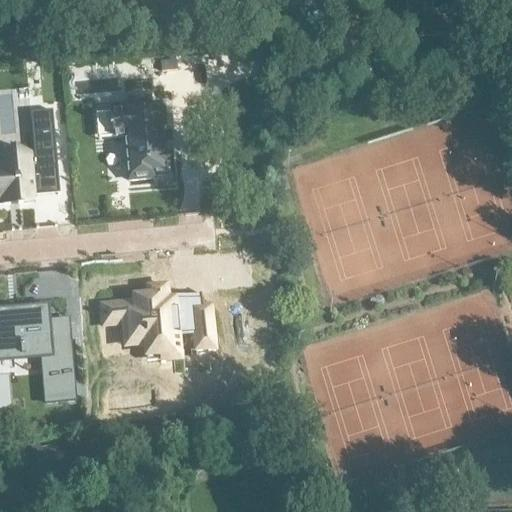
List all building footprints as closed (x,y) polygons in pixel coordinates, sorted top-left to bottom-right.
[(396,5),(398,25),(407,24),(409,45),(435,42),(434,40),(442,39),(444,54),(469,51),(465,10),(439,13),(440,15),(432,16),(430,1),(405,3),(405,4),(396,5)] [(174,62),(164,62),(166,87),(186,86),(184,61),(174,62)] [(149,99),(110,103),(111,115),(113,140),(125,139),(129,181),(152,179),(152,177),(165,176),(164,171),(169,171),(168,157),(164,157),(161,130),(173,129),(171,112),(153,113),(153,106),(150,106),(149,99)] [(34,157),(0,159),(0,201),(4,201),(4,206),(33,204),(32,197),(60,195),(53,112),(30,114),(34,157)] [(121,309),(101,311),(102,332),(122,330),(124,354),(144,352),(145,363),(158,362),(159,368),(178,367),(177,353),(194,352),(195,357),(213,355),(213,351),(217,350),(217,342),(212,343),(210,312),(202,312),(201,298),(170,300),(171,306),(165,306),(164,295),(148,297),(149,303),(120,305),(121,309)] [(47,313),(0,316),(0,358),(43,355),(48,404),(72,402),(65,325),(48,327),(47,313)] [(70,470),(63,444),(40,450),(38,440),(19,445),(24,458),(32,456),(38,478),(70,470)] [(412,497),(395,501),(398,511),(429,511),(465,503),(459,484),(412,497)]
